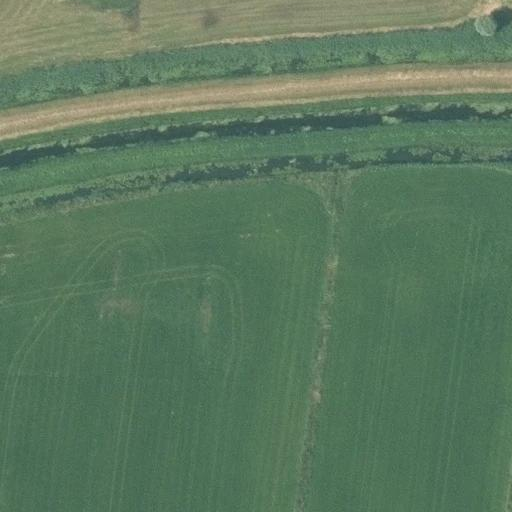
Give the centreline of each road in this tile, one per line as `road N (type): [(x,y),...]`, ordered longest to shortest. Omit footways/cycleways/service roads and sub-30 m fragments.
road 1 (track): [(511,135),(124,160),(0,183)]
road 2 (track): [(0,128),(233,96),(511,81)]
